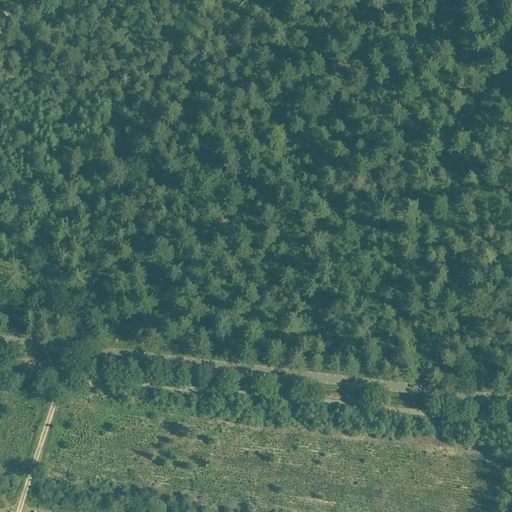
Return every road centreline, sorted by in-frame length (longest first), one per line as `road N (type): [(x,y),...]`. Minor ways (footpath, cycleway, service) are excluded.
road 1 (track): [(19,511),(183,0)]
road 2 (tertiary): [(511,400),(0,340)]
